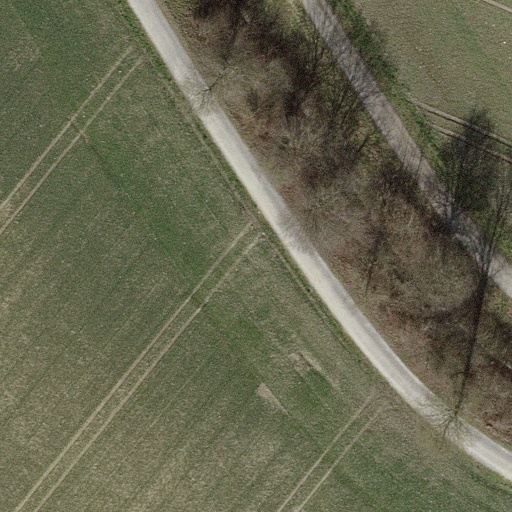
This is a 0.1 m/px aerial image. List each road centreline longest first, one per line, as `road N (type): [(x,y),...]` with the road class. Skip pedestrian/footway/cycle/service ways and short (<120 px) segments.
road 1 (track): [(511,445),(417,382),(318,260),(150,0)]
road 2 (track): [(511,280),(439,195),(311,0)]
